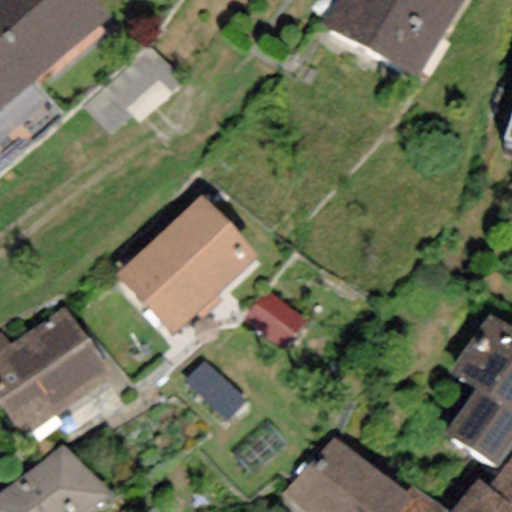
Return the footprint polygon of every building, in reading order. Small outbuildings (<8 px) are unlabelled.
[(92,0),(0,0),(0,44),(35,85),(111,21),(92,0)] [(339,0),(321,30),(417,86),(467,0),(339,0)] [(0,114),(35,85),(0,44),(0,114)] [(511,115),(503,145),(511,147),(511,115)] [(201,200),(114,280),(170,341),(257,261),(201,200)] [(0,333),(0,408),(23,443),(113,382),(64,309),(9,346),(0,333)] [(442,441),(495,476),(511,451),(511,334),(488,318),(448,377),(474,395),(442,441)] [(400,499),(331,440),(282,496),(300,511),(406,511),(410,508),(400,499)] [(62,446),(0,497),(0,511),(88,511),(106,498),(62,446)] [(511,511),(511,460),(486,494),(476,486),(455,511),(511,511)] [(437,511),(410,491),(400,499),(410,508),(406,511),(437,511)]
